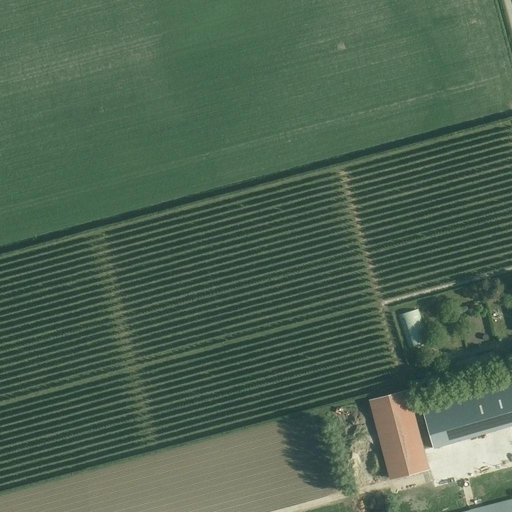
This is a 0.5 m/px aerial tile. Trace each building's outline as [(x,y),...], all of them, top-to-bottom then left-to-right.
[(429,342),(418,309),(398,315),(409,348),(429,342)] [(499,368),(493,349),(457,360),(462,378),(499,368)] [(511,425),(511,383),(423,409),(434,448),(511,425)] [(430,468),(409,388),(369,399),(389,478),(430,468)] [(511,511),(511,500),(465,511),(511,511)]
